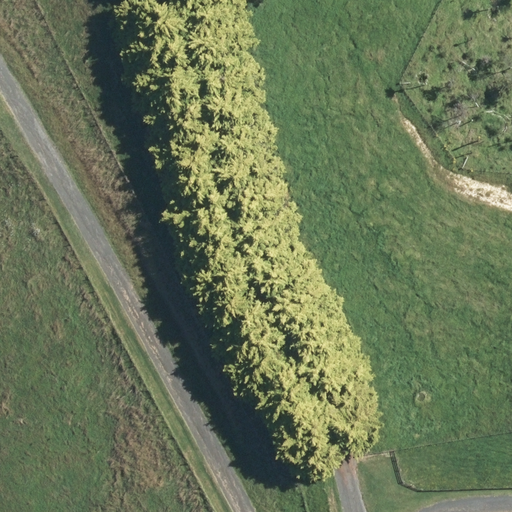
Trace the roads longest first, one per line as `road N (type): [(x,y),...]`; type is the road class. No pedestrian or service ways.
road 1 (unknown): [(332,511),(225,240),(157,0)]
road 2 (unknown): [(233,511),(80,223),(0,92)]
